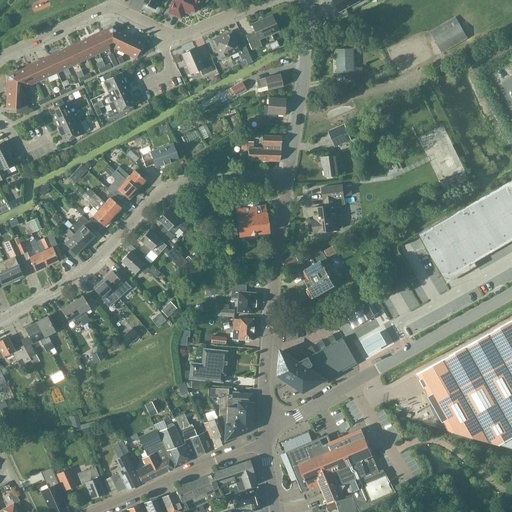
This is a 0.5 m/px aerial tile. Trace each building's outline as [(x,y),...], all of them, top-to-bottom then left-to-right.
[(155,9),(158,0),(140,0),(139,2),(146,5),(146,6),(148,7),(148,6),(155,9)] [(173,0),(168,13),(180,18),(183,11),(190,13),(191,10),(192,11),(195,10),(196,8),(199,10),(203,2),(204,2),(205,2),(206,2),(207,1),(207,0),(173,0)] [(333,0),(340,12),(355,4),(360,1),(358,0),(333,0)] [(259,40),(278,31),(272,16),(252,24),(255,32),(245,35),(252,50),(261,46),(259,40)] [(442,53),(468,38),(456,16),(430,31),(442,53)] [(116,44),(122,31),(112,27),(102,31),(108,44),(112,42),(116,44)] [(110,48),(108,44),(102,31),(91,36),(99,53),(110,48)] [(125,54),(133,36),(122,31),(116,44),(114,48),(125,54)] [(238,50),(231,34),(214,41),(219,52),(217,52),(220,59),(228,56),(227,55),(237,50),(238,50)] [(88,58),(99,53),(91,36),(81,41),(88,58)] [(133,36),(125,54),(136,59),(144,42),(133,36)] [(78,63),(88,58),(81,41),(70,46),(78,63)] [(67,68),(78,63),(70,46),(60,51),(67,68)] [(241,60),(250,57),(245,46),(238,50),(237,50),(241,60)] [(202,75),(212,71),(207,60),(202,62),(196,49),(182,55),(190,74),(200,70),(202,75)] [(355,68),(354,49),(337,50),(338,73),(348,72),(348,81),(362,80),(363,67),(355,68)] [(57,73),(67,68),(60,51),(49,56),(57,73)] [(117,65),(112,54),(108,56),(113,67),(117,65)] [(46,78),(57,73),(49,56),(38,61),(46,78)] [(36,83),(46,78),(38,61),(28,66),(36,83)] [(25,88),(36,83),(28,66),(17,71),(23,83),(25,88)] [(21,84),(23,83),(17,71),(7,75),(6,91),(21,92),(21,84)] [(103,81),(108,92),(125,84),(120,73),(113,76),(111,72),(96,79),(98,84),(103,81)] [(283,87),(279,74),(264,77),(264,78),(256,80),(259,93),(283,87)] [(128,82),(125,84),(108,92),(113,102),(130,94),(128,90),(131,89),(128,82)] [(231,87),(235,95),(235,96),(246,90),(242,82),(231,87)] [(20,109),(21,92),(6,91),(6,108),(20,109)] [(113,102),(110,103),(108,104),(113,115),(127,108),(129,112),(134,110),(132,106),(135,105),(130,94),(113,102)] [(284,114),(285,98),(268,97),(267,106),(264,105),(263,116),(276,117),(276,113),(284,114)] [(54,121),(71,113),(76,111),(71,100),(63,104),(61,99),(52,103),(54,108),(49,111),(54,121)] [(95,110),(99,109),(101,108),(98,102),(92,105),(95,110)] [(59,132),(76,124),(71,113),(54,121),(59,132)] [(76,124),(59,132),(64,142),(85,132),(80,122),(76,124)] [(350,137),(347,130),(345,125),(328,131),(335,146),(351,139),(350,137)] [(255,141),(249,141),(242,141),(242,150),(249,150),(249,161),(279,162),(280,147),(281,136),(262,135),(262,146),(262,147),(255,147),(255,141)] [(3,170),(16,164),(4,142),(0,143),(0,179),(6,176),(3,170)] [(159,166),(161,165),(178,159),(173,144),(151,152),(142,156),(146,167),(158,163),(159,166)] [(378,153),(382,161),(395,155),(391,146),(378,153)] [(337,154),(320,157),(322,168),(323,168),(325,178),(340,175),(339,170),(338,164),(337,154)] [(116,171),(137,190),(145,181),(134,171),(130,175),(120,167),(116,171)] [(129,199),(137,190),(116,171),(112,175),(112,174),(111,175),(117,181),(114,185),(112,184),(107,188),(110,190),(120,200),(124,195),(129,199)] [(460,271),(511,240),(511,180),(419,234),(418,234),(418,235),(419,235),(425,245),(425,246),(425,245),(431,242),(451,275),(451,276),(460,271)] [(351,185),(343,186),(342,184),(322,187),(324,200),(326,199),(327,205),(313,207),(315,220),(312,220),(312,222),(310,222),(308,224),(309,231),(311,233),(313,232),(314,234),(337,231),(337,229),(343,228),(341,214),(337,214),(334,200),(344,198),(344,196),(352,195),(351,185)] [(121,208),(116,204),(109,198),(105,203),(95,194),(89,189),(85,193),(91,198),(112,217),(121,208)] [(116,204),(120,200),(110,190),(106,195),(109,198),(116,204)] [(257,240),(256,234),(269,232),(267,215),(265,215),(264,206),(258,207),(256,195),(245,196),(246,208),(236,210),(239,236),(235,237),(235,244),(242,243),(242,242),(257,240)] [(17,198),(3,202),(5,207),(18,203),(17,198)] [(104,227),(112,217),(91,198),(88,202),(93,207),(88,212),(93,216),(89,221),(94,226),(93,227),(96,229),(101,223),(104,227)] [(182,212),(176,218),(168,210),(158,220),(164,226),(159,231),(168,241),(172,238),(172,234),(181,225),(185,228),(192,221),(182,212)] [(89,221),(83,216),(82,215),(72,226),(69,229),(85,245),(94,236),(89,231),(93,227),(94,226),(89,221)] [(82,250),(81,249),(85,245),(69,229),(68,229),(65,232),(70,238),(65,243),(56,243),(62,256),(68,250),(75,257),(82,250)] [(140,241),(144,245),(138,252),(144,258),(150,251),(157,256),(166,246),(149,230),(140,241)] [(35,240),(41,252),(47,266),(58,261),(52,247),(45,250),(40,238),(35,240)] [(47,266),(41,252),(35,240),(30,242),(35,255),(29,257),(35,271),(47,266)] [(21,254),(17,245),(16,243),(10,246),(14,256),(16,259),(22,256),(21,254)] [(17,245),(21,254),(26,252),(22,243),(17,245)] [(180,256),(180,255),(173,247),(169,252),(175,259),(173,262),(180,269),(188,264),(180,256)] [(307,281),(306,282),(309,288),(308,291),(312,296),(314,297),(335,286),(335,285),(338,283),(339,281),(336,274),(333,274),(334,272),(322,249),(311,255),(310,253),(301,258),(303,262),(307,269),(302,272),(304,275),(307,281)] [(149,269),(130,251),(121,261),(134,274),(139,269),(144,274),(147,271),(155,278),(160,273),(152,265),(149,269)] [(295,253),(282,260),(287,270),(300,263),(295,253)] [(18,264),(16,259),(14,256),(3,261),(12,281),(23,276),(18,264)] [(0,282),(2,286),(12,281),(3,261),(0,262),(0,282)] [(119,298),(123,303),(125,302),(121,297),(123,295),(119,290),(125,285),(121,282),(112,271),(102,280),(112,290),(115,294),(119,298)] [(112,290),(102,280),(93,289),(102,298),(101,299),(107,305),(107,306),(108,307),(110,306),(117,300),(118,299),(119,298),(115,294),(112,290)] [(237,312),(253,313),(254,306),(255,306),(255,301),(254,301),(255,293),(244,292),(245,286),(232,285),(231,298),(238,298),(237,312)] [(83,326),(87,323),(90,321),(84,312),(89,309),(91,312),(98,307),(92,298),(86,302),(83,296),(72,303),(82,319),(80,321),(83,326)] [(161,314),(170,304),(165,300),(156,309),(161,314)] [(80,321),(82,319),(72,303),(60,310),(68,322),(74,318),(77,323),(80,321)] [(375,317),(368,304),(362,308),(369,320),(375,317)] [(152,320),(158,328),(166,321),(160,313),(152,320)] [(50,350),(54,348),(47,335),(54,331),(47,317),(36,323),(43,337),(50,350)] [(233,339),(251,340),(252,331),(253,331),(253,327),(253,319),(240,318),(239,319),(234,319),(233,339)] [(511,321),(417,375),(448,431),(448,432),(464,436),(464,435),(499,444),(511,448),(511,321)] [(46,352),(50,350),(43,337),(36,323),(31,325),(30,324),(23,328),(26,334),(27,333),(29,336),(26,338),(26,337),(20,340),(23,345),(24,347),(29,358),(30,358),(36,355),(30,344),(39,339),(46,352)] [(132,327),(121,338),(128,345),(139,335),(138,333),(132,327)] [(176,331),(173,342),(179,344),(182,332),(176,331)] [(379,331),(361,341),(368,354),(386,344),(379,331)] [(333,334),(327,337),(331,343),(331,344),(334,342),(337,341),(333,334)] [(0,357),(3,356),(6,358),(9,356),(9,353),(11,352),(13,355),(16,362),(22,359),(24,364),(31,360),(30,358),(29,358),(24,347),(23,345),(14,350),(7,338),(0,341),(0,357)] [(279,374),(279,375),(284,378),(299,388),(303,391),(304,391),(309,389),(325,380),(356,362),(343,338),(337,341),(334,342),(331,344),(326,347),(321,350),(316,353),(312,346),(302,351),(305,356),(296,361),(281,351),(279,369),(279,374)] [(322,340),(317,343),(320,349),(321,350),(326,347),(322,340)] [(203,348),(202,363),(191,362),(190,371),(185,371),(184,379),(189,379),(222,382),(223,375),(225,375),(227,351),(203,348)] [(45,374),(47,379),(56,376),(54,370),(45,374)] [(32,390),(37,384),(31,378),(26,384),(32,390)] [(174,384),(175,392),(182,391),(181,382),(174,384)] [(229,388),(221,388),(215,387),(215,389),(208,388),(208,397),(217,398),(217,404),(219,404),(219,416),(220,415),(220,425),(226,425),(225,439),(251,429),(252,403),(251,403),(251,394),(238,393),(238,392),(233,392),(232,392),(232,395),(228,395),(229,388)] [(410,399),(404,403),(407,408),(413,404),(410,399)] [(145,416),(152,412),(148,403),(141,406),(145,416)] [(190,439),(197,457),(211,450),(204,433),(200,435),(199,431),(195,433),(192,425),(189,427),(184,414),(175,418),(185,441),(190,439)] [(220,425),(217,418),(204,423),(214,448),(224,443),(222,436),(224,435),(220,425)] [(157,432),(174,468),(192,459),(185,443),(183,444),(174,424),(172,423),(167,426),(166,428),(157,432)] [(136,472),(143,484),(174,469),(161,442),(160,442),(154,430),(138,437),(147,456),(143,458),(146,465),(142,466),(143,468),(136,472)] [(327,436),(286,453),(302,490),(309,487),(309,489),(319,485),(323,493),(325,498),(320,500),(322,506),(351,493),(357,506),(367,502),(357,479),(365,475),(366,477),(379,472),(379,471),(372,456),(373,456),(365,437),(345,445),(342,437),(330,442),(327,436)] [(119,473),(111,477),(118,492),(126,488),(127,490),(128,491),(142,484),(126,453),(128,453),(124,445),(122,440),(112,445),(118,457),(116,458),(121,470),(118,472),(119,473)] [(254,472),(254,473),(255,473),(251,460),(213,473),(207,476),(213,490),(236,482),(235,479),(254,472)] [(389,473),(393,472),(388,461),(384,462),(389,473)] [(40,491),(49,511),(53,511),(65,507),(58,491),(61,490),(51,467),(40,472),(46,485),(48,484),(49,487),(40,491)] [(96,498),(97,496),(105,493),(99,477),(98,477),(94,467),(78,474),(82,484),(85,483),(91,499),(93,498),(94,499),(96,498)] [(69,469),(56,474),(64,491),(76,485),(69,469)] [(258,485),(254,473),(254,472),(235,479),(236,482),(237,487),(229,490),(231,495),(238,493),(239,491),(258,485)] [(217,498),(213,490),(207,476),(176,489),(181,502),(180,503),(183,511),(195,511),(197,511),(195,508),(217,498)] [(257,487),(231,496),(234,509),(250,504),(252,511),(262,508),(257,487)] [(182,511),(174,494),(162,499),(167,511),(182,511)] [(162,511),(157,498),(145,503),(148,511),(162,511)] [(336,501),(326,504),(328,511),(338,508),(336,501)] [(0,511),(18,511),(14,503),(0,511)]
